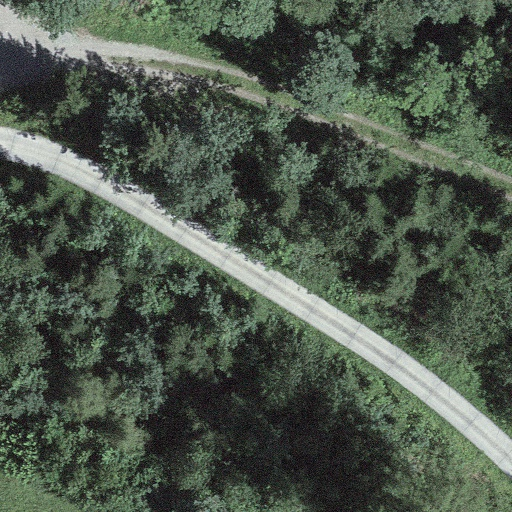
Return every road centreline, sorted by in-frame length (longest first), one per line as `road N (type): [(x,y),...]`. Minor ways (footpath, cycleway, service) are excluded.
road 1 (unclassified): [(0,139),(67,160),(273,284),(417,373),(511,454)]
road 2 (track): [(16,58),(72,49),(132,52),(206,68),(511,188)]
